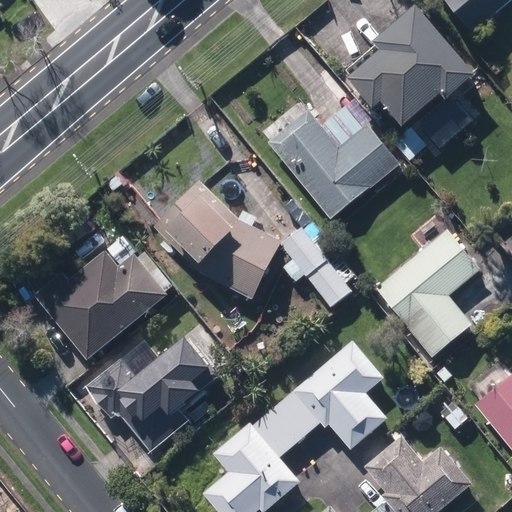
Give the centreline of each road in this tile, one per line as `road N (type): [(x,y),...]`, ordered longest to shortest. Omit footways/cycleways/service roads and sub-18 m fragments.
road 1 (secondary): [(0,145),(175,0)]
road 2 (residential): [(0,391),(98,511)]
